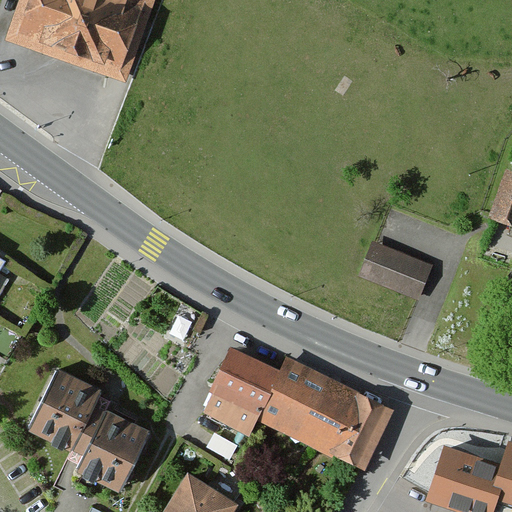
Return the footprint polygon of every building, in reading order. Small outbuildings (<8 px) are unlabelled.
[(145,0),(32,0),(18,40),(83,63),(119,75),(131,41),(145,0)] [(511,174),(504,172),(488,219),(511,227),(511,174)] [(428,265),(371,243),(360,273),(417,295),(428,265)] [(361,473),(391,410),(284,359),(279,369),(230,346),(206,398),(209,400),(202,415),(248,437),(255,422),(361,473)] [(119,495),(149,433),(93,406),(98,396),(53,374),(24,434),(79,460),(73,473),(119,495)] [(505,511),(511,511),(511,446),(506,445),(498,469),(446,451),(430,498),(470,511),(489,511),(491,508),(505,511)] [(233,511),(237,505),(184,475),(162,511),(233,511)]
